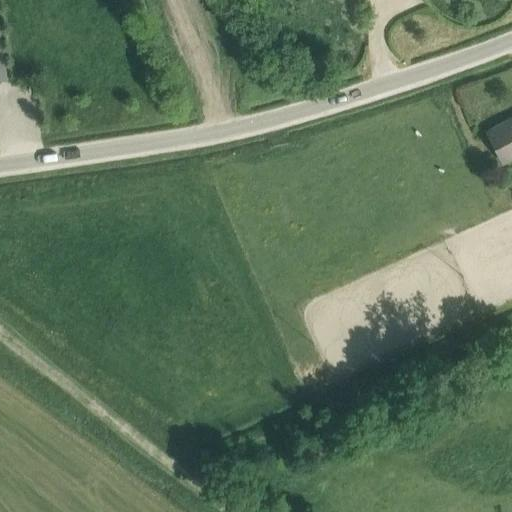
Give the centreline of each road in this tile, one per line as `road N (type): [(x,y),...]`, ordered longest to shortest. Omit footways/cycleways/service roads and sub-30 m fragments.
road 1 (unclassified): [(0,164),(225,131),(511,41)]
road 2 (track): [(241,511),(0,333)]
road 3 (track): [(225,131),(174,0)]
